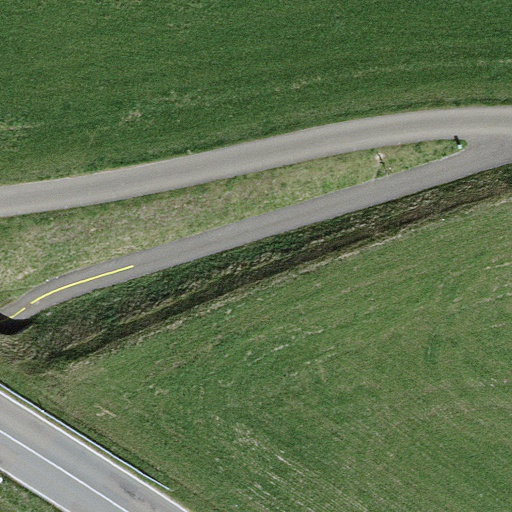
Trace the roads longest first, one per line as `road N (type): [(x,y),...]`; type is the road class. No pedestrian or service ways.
road 1 (track): [(511,124),(375,130),(0,200)]
road 2 (secondary): [(127,511),(0,430)]
